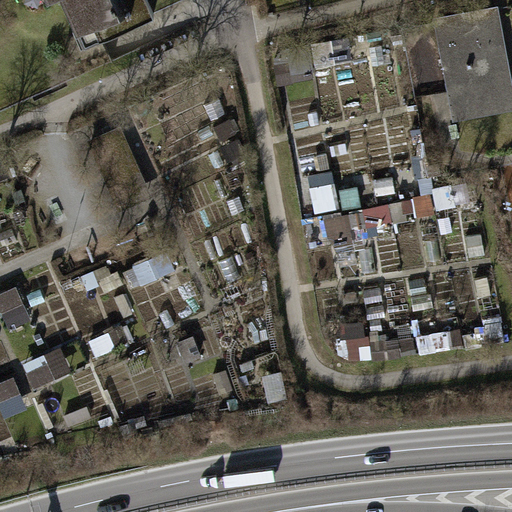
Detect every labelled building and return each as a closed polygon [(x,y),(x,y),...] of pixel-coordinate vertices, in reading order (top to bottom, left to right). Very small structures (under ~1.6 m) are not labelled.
[(94,0),(112,37),(173,7),(169,0),(94,0)] [(435,16),(455,122),(511,111),(511,73),(499,5),(435,16)] [(110,219),(154,206),(131,132),(87,145),(110,219)] [(311,180),(320,217),(344,212),(336,174),(311,180)] [(20,288),(0,298),(0,304),(14,332),(36,320),(20,288)] [(348,357),(376,360),(378,340),(350,337),(348,357)] [(65,351),(26,368),(37,392),(76,376),(65,351)] [(0,395),(8,416),(28,409),(18,381),(0,388),(0,395)]
